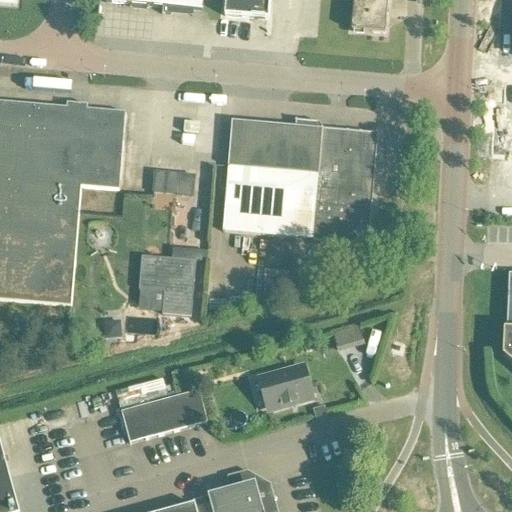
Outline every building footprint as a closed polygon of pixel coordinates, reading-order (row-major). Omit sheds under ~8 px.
[(0,0),(0,8),(19,10),(20,0),(0,0)] [(107,0),(107,9),(202,18),(203,0),(107,0)] [(227,0),(225,23),(269,27),(271,0),(227,0)] [(354,0),(352,37),(386,40),(389,0),(354,0)] [(93,88),(92,98),(143,105),(144,96),(93,88)] [(120,197),(126,120),(0,108),(0,306),(70,313),(82,193),(120,197)] [(296,128),(295,135),(231,129),(223,238),(297,244),(306,129),(296,128)] [(306,129),(297,244),(368,250),(378,142),(321,137),(321,134),(317,130),(306,129)] [(193,202),(195,179),(154,175),(152,198),(193,202)] [(189,323),(195,267),(142,264),(139,296),(164,299),(162,321),(189,323)] [(341,350),(367,344),(363,327),(337,333),(341,350)] [(309,404),(312,399),(305,374),(300,371),(260,382),(268,411),(272,414),(309,404)] [(159,399),(172,395),(167,380),(120,393),(125,409),(147,403),(148,407),(160,403),(159,399)] [(182,399),(191,431),(208,426),(200,395),(182,399)] [(130,447),(191,431),(182,399),(122,416),(130,447)] [(16,511),(0,450),(0,511),(16,511)] [(258,511),(253,492),(240,485),(233,498),(195,508),(179,511),(258,511)]
